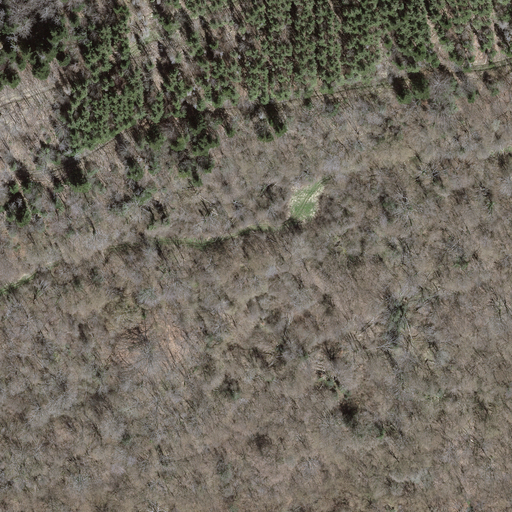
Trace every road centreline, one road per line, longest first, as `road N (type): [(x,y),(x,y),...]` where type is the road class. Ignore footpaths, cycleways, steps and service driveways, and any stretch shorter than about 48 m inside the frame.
road 1 (track): [(511,145),(369,164),(207,236),(110,243),(0,287)]
road 2 (track): [(0,176),(67,161),(167,116),(511,61)]
road 3 (track): [(0,105),(80,80),(223,0)]
